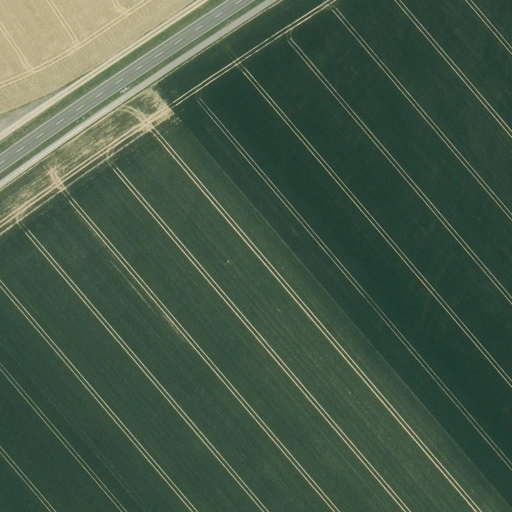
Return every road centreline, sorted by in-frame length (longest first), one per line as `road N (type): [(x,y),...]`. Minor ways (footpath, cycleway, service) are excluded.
road 1 (track): [(0,182),(274,0)]
road 2 (secondary): [(0,165),(244,0)]
road 3 (track): [(0,134),(205,0)]
